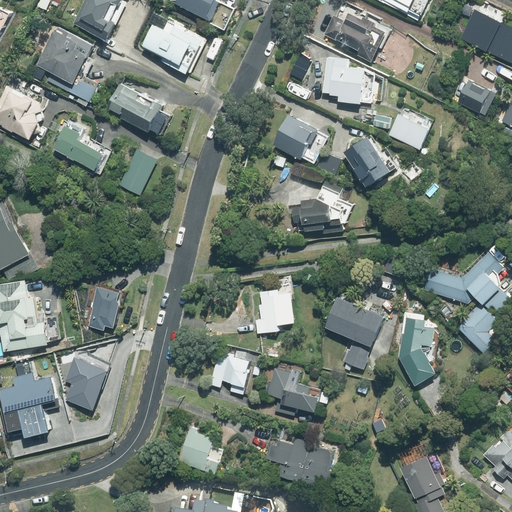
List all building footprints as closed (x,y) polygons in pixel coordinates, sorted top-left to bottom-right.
[(84,0),(75,22),(109,38),(127,0),(126,0),(84,0)] [(178,0),(178,2),(209,17),(208,20),(227,29),(237,7),(222,0),(178,0)] [(416,0),(380,0),(409,14),(416,0)] [(511,27),(475,10),(461,37),(511,61),(511,27)] [(363,17),(350,11),(346,19),(335,14),(326,33),(350,44),(348,47),(354,50),(352,53),(373,63),(389,29),(376,24),(378,21),(365,15),(363,17)] [(205,38),(175,24),(173,29),(156,21),(145,43),(166,52),(163,59),(190,71),(205,38)] [(38,63),(52,71),(48,79),(70,90),(70,89),(91,100),(100,81),(81,72),(95,43),(57,24),(38,63)] [(340,100),(364,102),(367,68),(349,66),(350,58),(336,57),(336,58),(328,57),(325,92),(333,92),(332,94),(341,95),(340,100)] [(482,111),(493,89),(472,78),(461,100),(482,111)] [(110,109),(152,130),(166,102),(123,82),(110,109)] [(44,109),(42,101),(7,84),(0,97),(0,121),(32,137),(34,134),(43,130),(40,122),(41,120),(38,111),(44,109)] [(315,142),(322,128),(292,112),(276,143),(304,158),(313,141),(315,142)] [(393,117),(377,113),(375,124),(390,127),(393,117)] [(431,129),(400,114),(390,135),(421,150),(431,129)] [(55,152),(97,172),(108,149),(82,136),(85,131),(69,123),(55,152)] [(348,151),(370,186),(394,169),(372,135),(348,151)] [(121,184),(142,194),(159,158),(139,148),(121,184)] [(343,158),(327,152),(317,166),(337,173),(343,158)] [(287,158),(278,155),(274,163),(284,167),(287,158)] [(348,222),(356,204),(341,198),(346,187),(328,180),(320,198),(304,200),(305,206),(295,207),(297,222),(301,221),(302,231),(308,230),(322,228),(323,233),(346,230),(345,222),(348,222)] [(11,221),(0,201),(0,200),(0,262),(2,267),(4,266),(11,279),(28,270),(29,272),(41,266),(33,251),(34,251),(16,218),(11,221)] [(504,285),(496,277),(507,266),(491,250),(464,276),(432,267),(426,288),(470,302),(478,294),(491,306),(507,291),(502,287),(504,285)] [(378,267),(401,275),(407,259),(384,251),(378,267)] [(0,315),(6,350),(50,342),(47,319),(40,321),(36,296),(29,297),(27,278),(0,282),(0,315)] [(95,306),(90,325),(107,329),(108,324),(117,326),(122,302),(120,298),(122,290),(99,285),(94,305),(95,306)] [(281,329),(281,325),(297,323),(293,291),(281,293),(280,287),(262,290),(264,303),(261,304),(263,318),(258,318),(259,332),(281,329)] [(376,344),(387,313),(340,295),(329,325),(356,336),(351,349),(350,348),(346,360),(348,361),(345,367),(351,369),(354,363),(366,368),(370,356),(369,356),(374,343),(376,344)] [(458,325),(486,352),(499,338),(491,330),(501,320),(481,301),(458,325)] [(454,311),(447,303),(443,307),(450,315),(454,311)] [(435,344),(437,326),(427,325),(428,319),(408,316),(406,332),(404,332),(401,356),(403,356),(403,358),(418,384),(439,371),(424,347),(425,343),(435,344)] [(232,390),(245,393),(251,369),(249,368),(251,360),(235,356),(236,353),(228,351),(227,356),(219,354),(212,383),(223,386),(224,379),(234,381),(232,390)] [(277,409),(296,414),(298,405),(319,410),(322,395),(312,392),(313,385),(300,382),(302,373),(276,367),(270,393),(281,395),(277,409)] [(38,378),(36,370),(16,375),(18,383),(2,387),(8,411),(21,408),(28,435),(52,429),(45,402),(59,398),(53,375),(38,378)] [(511,429),(508,431),(486,452),(498,465),(496,467),(506,477),(510,473),(511,475),(511,429)] [(181,461),(218,472),(225,449),(214,445),(216,437),(191,430),(181,461)] [(280,473),(336,486),(340,470),(333,468),(338,448),(314,443),(314,439),(298,436),(297,442),(281,439),(279,445),(272,444),(269,457),(283,460),(280,473)] [(406,465),(421,501),(417,502),(421,511),(446,511),(440,496),(447,492),(444,484),(447,483),(441,471),(438,473),(430,454),(406,465)] [(310,504),(323,508),(326,497),(313,493),(310,504)]
